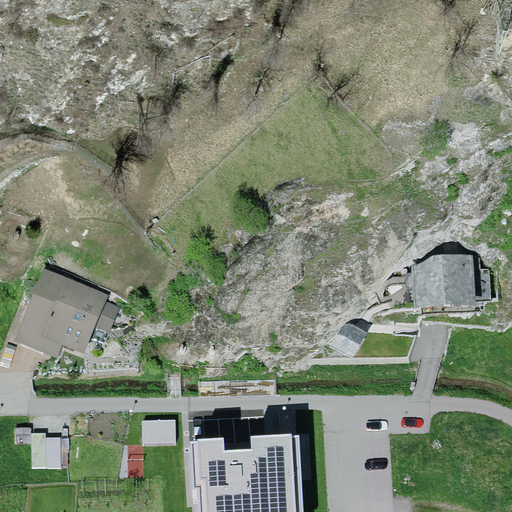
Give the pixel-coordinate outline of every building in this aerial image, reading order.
[(441,261),(417,270),(420,315),(479,314),(475,261),(441,261)] [(111,302),(47,277),(24,335),(89,360),(111,302)] [(146,443),(178,442),(177,420),(145,421),(146,443)] [(198,511),(303,511),(299,430),(251,432),(252,445),(226,447),(225,433),(194,435),(198,511)] [(35,468),(62,469),(63,438),(35,438),(35,468)]
